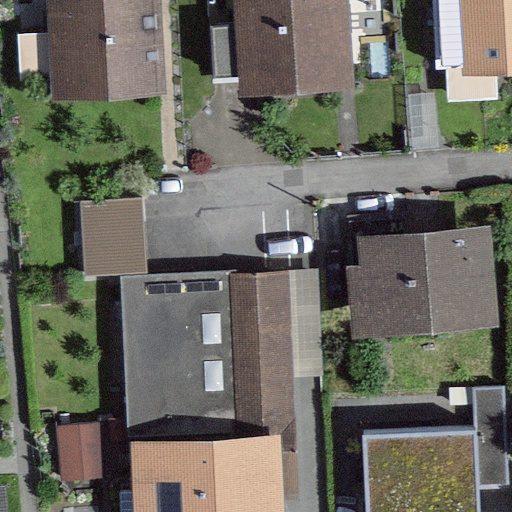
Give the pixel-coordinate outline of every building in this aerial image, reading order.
[(158,0),(144,0),(60,4),(65,96),(163,91),(158,0)] [(356,24),(354,0),(247,0),(254,91),(360,85),(356,24)] [(354,0),(356,24),(395,21),(393,0),(354,0)] [(511,0),(461,0),(467,68),(511,64),(511,0)] [(220,76),(240,75),(238,19),(217,20),(220,76)] [(491,238),(367,249),(375,345),(500,334),(491,238)] [(150,511),(283,511),(278,284),(145,288),(150,511)] [(481,440),(356,443),(357,511),(477,511),(477,490),(511,489),(511,397),(480,398),(481,440)] [(107,423),(64,422),(62,471),(105,472),(107,423)] [(10,511),(9,498),(0,498),(0,511),(10,511)]
